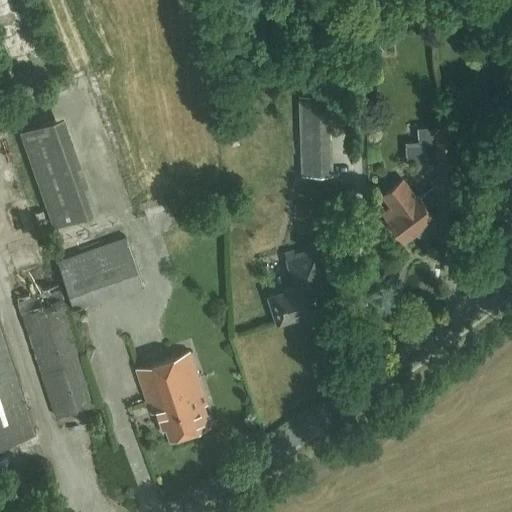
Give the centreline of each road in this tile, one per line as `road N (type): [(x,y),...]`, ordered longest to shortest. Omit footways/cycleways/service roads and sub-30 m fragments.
road 1 (tertiary): [(171,511),(268,458),(511,287)]
road 2 (unknown): [(0,275),(86,511)]
